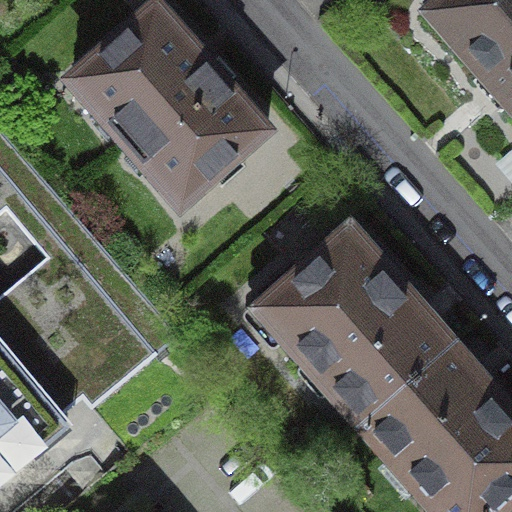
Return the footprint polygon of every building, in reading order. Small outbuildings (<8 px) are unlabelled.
[(511,0),(442,0),(436,6),(462,37),(454,44),(496,91),(511,109),(511,0)] [(157,4),(70,81),(100,117),(109,109),(157,163),(148,171),(180,208),(268,131),(203,57),(157,4)] [(0,486),(70,428),(61,417),(82,399),(91,409),(178,336),(0,130),(0,486)] [(328,391),(359,427),(448,349),(423,321),(399,293),(405,288),(350,225),(287,281),(294,290),(263,318),(305,366),(308,363),(331,388),(328,391)] [(472,377),(448,349),(359,427),(391,463),(394,460),(416,485),(413,488),(434,511),(483,511),(487,509),(489,511),(500,511),(511,502),(511,409),(503,400),(497,405),(472,377)]
